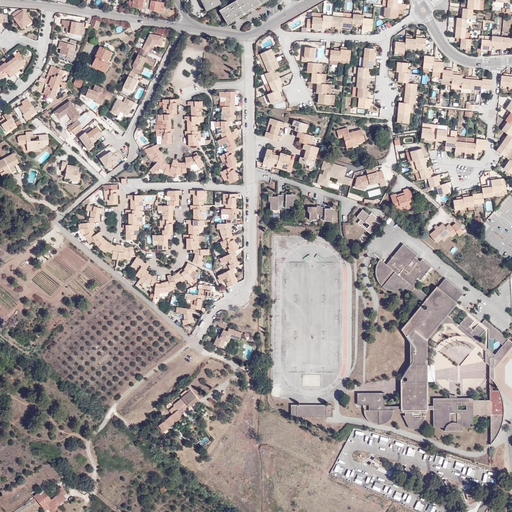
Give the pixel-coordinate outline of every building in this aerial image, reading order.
[(142,8),(142,6),(146,7),(149,7),(149,9),(163,12),(164,2),(161,2),(150,0),(129,0),(129,1),(128,6),(142,8)] [(202,0),(204,2),(203,3),(206,10),(221,3),(219,0),(202,0)] [(229,5),(227,6),(227,5),(219,10),(228,24),(234,20),(234,18),(250,9),(253,7),(264,0),(235,0),(229,4),(229,5)] [(397,3),(398,1),(397,0),(387,0),(387,7),(394,8),(397,8),(399,8),(400,3),(397,3)] [(469,0),(469,3),(467,3),(467,8),(472,9),(479,9),(479,0),(469,0)] [(384,7),(383,17),(395,18),(396,13),(394,13),(394,8),(387,7),(384,7)] [(472,9),(467,8),(460,7),(460,13),(462,13),(462,14),(462,18),(467,18),(471,19),(472,9)] [(234,20),(251,10),(250,9),(234,18),(234,20)] [(26,25),(25,23),(30,20),(23,10),(19,13),(17,11),(12,14),(14,17),(22,28),(26,25)] [(316,26),(316,29),(321,29),(322,27),(323,14),(323,13),(312,12),(311,16),(313,16),(312,19),(311,19),(307,18),(307,27),(311,28),(312,26),(316,26)] [(363,17),(363,14),(353,13),(353,18),(352,24),(356,24),(357,24),(357,26),(362,27),(363,17)] [(327,25),(328,26),(332,26),(333,16),(323,14),(322,27),(327,27),(327,25)] [(342,29),(343,17),(333,16),(332,26),(335,26),(337,26),(336,28),(342,29)] [(352,24),(353,18),(343,17),(342,29),(347,29),(347,28),(348,28),(352,28),(352,24)] [(363,17),(362,27),(362,29),(367,30),(367,28),(372,28),(373,18),(363,17)] [(467,18),(462,18),(456,17),(456,21),(456,22),(454,22),(453,27),(466,28),(467,18)] [(67,28),(66,32),(79,34),(81,23),(74,22),(72,21),(62,20),(62,24),(64,24),(68,25),(68,28),(67,28)] [(466,28),(453,27),(453,32),(455,32),(455,34),(455,37),(456,37),(465,38),(466,28)] [(163,36),(150,34),(142,48),(148,51),(150,47),(153,48),(155,44),(162,45),(163,36)] [(411,38),(411,36),(406,35),(405,40),(405,48),(414,49),(415,47),(415,39),(412,38),(411,38)] [(421,35),(416,35),(415,39),(415,47),(416,47),(425,48),(426,38),(422,38),(421,38),(421,35)] [(496,46),(496,48),(501,49),(502,36),(492,35),(491,40),(491,45),(495,46),(496,46)] [(511,47),(511,37),(502,36),(501,49),(506,49),(506,47),(508,47),(511,47)] [(460,48),(470,48),(471,39),(465,38),(456,37),(456,41),(458,41),(458,43),(460,43),(460,44),(460,48)] [(404,52),(405,48),(405,40),(400,39),(400,41),(399,41),(395,41),(394,51),(399,51),(404,52)] [(486,50),(487,50),(490,50),(491,45),(491,40),(481,39),(481,40),(480,51),(486,52),(486,50)] [(75,45),(60,41),(59,46),(63,47),(63,49),(61,49),(60,53),(67,55),(67,56),(72,58),(75,45)] [(109,63),(106,62),(111,52),(100,46),(95,57),(96,57),(92,65),(105,71),(109,63)] [(349,64),(350,56),(351,50),(347,49),(346,49),(346,47),(341,46),(341,48),(339,61),(339,63),(349,64)] [(148,51),(142,48),(141,47),(132,66),(138,69),(140,64),(142,65),(143,62),(152,66),(155,60),(146,56),(147,55),(149,51),(148,51)] [(304,51),(302,51),(301,62),(307,62),(310,62),(310,57),(314,57),(315,48),(305,47),(304,50),(304,51)] [(335,50),(334,50),(330,49),(330,50),(330,55),(330,59),(329,60),(330,60),(339,61),(341,48),(336,48),(335,50)] [(364,48),(364,52),(363,57),(376,58),(376,53),(374,53),(374,52),(374,48),(364,48)] [(269,49),(260,53),(260,54),(264,63),(275,58),(273,53),(271,54),(269,49)] [(15,56),(6,63),(15,74),(18,72),(16,68),(18,66),(19,68),(26,63),(20,56),(17,58),(15,56)] [(433,63),(433,61),(434,56),(429,56),(429,58),(424,57),(423,64),(423,67),(433,68),(433,63)] [(362,67),(368,68),(373,68),(373,65),(373,64),(375,64),(376,58),(363,57),(362,67)] [(268,72),(274,69),(277,68),(276,65),(275,63),(277,62),(275,58),(264,63),(268,72)] [(442,72),(443,69),(443,61),(438,61),(438,63),(433,63),(433,68),(432,71),(442,72)] [(8,73),(11,77),(15,74),(6,63),(6,62),(0,66),(0,78),(4,76),(2,73),(6,71),(8,73)] [(307,67),(305,67),(305,72),(312,73),(317,73),(318,63),(316,63),(310,62),(307,62),(307,65),(307,67)] [(396,66),(394,66),(394,71),(396,71),(406,72),(407,63),(403,62),(397,62),(396,65),(396,66)] [(51,76),(48,75),(46,79),(59,84),(64,70),(55,67),(52,72),(55,73),(54,77),(51,76)] [(359,67),(358,67),(357,77),(369,78),(370,73),(368,73),(368,71),(368,68),(362,67),(359,67)] [(452,80),(452,72),(453,68),(448,67),(447,70),(446,70),(443,69),(442,72),(442,77),(442,79),(452,80)] [(268,81),(268,82),(280,78),(278,73),(276,74),(275,72),(274,69),(268,72),(264,73),(268,81)] [(136,79),(138,75),(131,71),(123,86),(131,91),(137,80),(136,79)] [(407,83),(409,72),(406,72),(396,71),(396,76),(398,77),(398,78),(397,82),(403,82),(405,82),(407,83)] [(461,85),(462,78),(462,75),(459,75),(458,74),(458,72),(452,72),(452,80),(451,84),(461,85)] [(311,77),(309,77),(308,82),(317,83),(321,83),(322,74),(321,73),(317,73),(312,73),(312,76),(311,77)] [(506,76),(505,75),(501,75),(501,85),(510,86),(511,74),(507,73),(506,76)] [(73,85),(81,88),(84,78),(77,75),(73,85)] [(461,88),(471,89),(472,76),(467,76),(467,78),(466,78),(462,78),(461,85),(461,88)] [(477,79),(477,77),(472,76),(471,89),(481,90),(481,88),(482,80),(479,80),(477,79)] [(481,88),(491,89),(492,79),(489,79),(488,79),(488,76),(482,76),(482,80),(481,88)] [(357,87),(366,88),(366,84),(367,83),(369,83),(369,78),(357,77),(356,87),(357,87)] [(278,89),(282,88),(280,84),(280,83),(282,82),(280,78),(268,82),(273,92),(278,89)] [(54,97),(59,84),(46,79),(45,83),(48,84),(51,85),(49,89),(46,88),(44,94),(48,95),(54,97)] [(405,87),(403,87),(402,92),(414,93),(415,83),(407,83),(405,82),(405,87)] [(316,88),(314,88),(314,93),(318,93),(326,94),(327,84),(321,83),(317,83),(316,86),(316,88)] [(100,87),(99,87),(95,85),(93,90),(88,88),(85,96),(92,99),(93,99),(94,99),(95,100),(97,101),(98,99),(103,101),(105,98),(110,101),(113,93),(102,88),(100,87)] [(357,97),(358,97),(368,98),(369,98),(369,93),(367,93),(368,91),(368,88),(366,88),(357,87),(357,97)] [(280,94),(278,89),(273,92),(269,93),(267,94),(271,103),(280,99),(278,95),(280,94)] [(224,101),(224,106),(234,106),(234,96),(233,96),(233,95),(234,95),(237,95),(236,91),(219,92),(219,97),(226,97),(226,101),(224,101)] [(414,93),(402,92),(402,97),(404,97),(404,102),(410,103),(414,103),(414,93)] [(330,94),(326,94),(318,93),(318,98),(320,98),(319,103),(329,104),(330,94)] [(48,95),(46,99),(52,102),(56,104),(61,100),(59,100),(54,97),(48,95)] [(357,107),(370,108),(370,104),(368,103),(368,98),(358,97),(357,107)] [(36,111),(28,98),(23,101),(25,105),(24,106),(23,104),(19,107),(23,113),(22,114),(25,118),(30,115),(36,111)] [(127,115),(134,102),(126,98),(125,100),(124,100),(123,103),(117,99),(111,112),(116,115),(118,111),(120,112),(127,115)] [(179,102),(179,99),(162,99),(163,110),(166,110),(166,114),(173,114),(177,113),(176,104),(175,104),(175,103),(176,103),(179,102)] [(69,101),(54,112),(59,119),(67,113),(73,121),(80,116),(69,101)] [(188,101),(188,105),(191,105),(193,105),(193,106),(191,106),(191,116),(201,115),(201,111),(199,111),(198,107),(202,106),(202,101),(194,101),(188,101)] [(401,102),(400,107),(398,107),(397,112),(410,113),(410,103),(404,102),(402,102),(401,102)] [(224,116),(223,116),(223,121),(230,121),(233,121),(233,111),(232,111),(232,110),(233,110),(236,110),(236,106),(234,106),(224,106),(221,106),(221,112),(224,112),(224,116)] [(16,125),(8,112),(4,114),(6,118),(4,120),(3,118),(0,120),(0,121),(6,132),(16,125)] [(412,123),(413,113),(410,113),(397,112),(397,117),(399,117),(399,122),(412,123)] [(89,117),(85,113),(78,120),(81,124),(89,117)] [(174,117),(173,114),(166,114),(158,114),(158,120),(158,124),(161,124),(161,129),(171,129),(171,119),(169,119),(169,117),(171,117),(174,117)] [(202,115),(201,115),(191,116),(185,116),(185,120),(187,120),(189,120),(189,121),(188,121),(188,131),(197,130),(197,126),(195,126),(195,121),(202,121),(202,115)] [(284,122),(270,118),(267,127),(278,131),(279,126),(283,128),(284,122)] [(81,124),(78,120),(68,129),(70,132),(72,131),(75,135),(82,129),(79,125),(81,124)] [(295,126),(294,130),(298,131),(305,133),(308,124),(294,120),(292,125),(295,126)] [(505,125),(504,126),(502,129),(508,134),(510,135),(511,131),(511,124),(506,120),(503,124),(505,125)] [(230,121),(223,121),(220,121),(214,121),(214,127),(216,127),(218,134),(220,134),(222,138),(231,133),(230,130),(229,128),(228,126),(227,126),(227,124),(228,124),(230,124),(230,121)] [(90,129),(85,133),(78,138),(89,151),(95,146),(93,143),(103,135),(96,127),(91,131),(90,129)] [(278,131),(267,127),(264,136),(279,141),(280,135),(277,134),(278,131)] [(432,128),(422,127),(422,132),(421,137),(424,138),(426,138),(426,140),(436,141),(437,132),(432,131),(432,128)] [(171,129),(161,129),(156,129),(157,144),(158,144),(171,143),(171,134),(170,134),(170,132),(171,132),(174,132),(174,128),(171,129)] [(352,146),(352,144),(358,142),(365,140),(361,129),(349,133),(347,128),(336,131),(338,138),(343,136),(346,147),(352,146)] [(446,136),(447,130),(437,129),(437,132),(436,141),(441,142),(441,139),(442,139),(446,140),(446,136)] [(201,137),(200,130),(197,130),(188,131),(185,131),(185,134),(188,134),(189,134),(189,135),(188,136),(189,145),(199,145),(199,140),(198,140),(196,141),(196,137),(198,137),(201,137)] [(236,138),(241,135),(239,130),(237,131),(234,132),(232,133),(234,136),(231,138),(231,139),(232,138),(233,140),(236,138)] [(26,134),(26,138),(27,147),(31,147),(31,149),(36,148),(45,147),(45,145),(49,144),(48,134),(39,135),(39,140),(31,141),(30,136),(33,135),(33,131),(25,132),(26,134)] [(310,145),(312,135),(305,133),(298,131),(296,136),(300,137),(299,141),(304,143),(310,145)] [(227,151),(233,149),(237,147),(233,140),(232,138),(231,139),(231,138),(234,136),(232,133),(231,133),(222,138),(217,140),(219,145),(222,144),(226,142),(227,146),(225,147),(227,151)] [(505,138),(504,137),(501,141),(510,147),(511,144),(511,136),(510,135),(508,134),(506,137),(505,138)] [(446,136),(446,140),(445,148),(450,149),(451,147),(452,147),(455,147),(456,141),(456,139),(456,137),(446,136)] [(486,139),(476,138),(476,143),(475,150),(480,151),(480,149),(482,149),(485,150),(486,139)] [(456,141),(455,147),(455,153),(460,153),(460,151),(462,152),(465,152),(466,142),(456,141)] [(499,147),(496,150),(504,155),(504,156),(510,147),(501,141),(498,145),(499,146),(499,147)] [(465,152),(465,154),(470,154),(470,152),(472,152),(475,153),(475,150),(476,143),(466,142),(465,152)] [(302,148),(305,149),(304,153),(315,156),(318,147),(310,145),(304,143),(302,148)] [(157,144),(152,146),(144,149),(147,155),(147,154),(151,153),(155,158),(153,159),(156,162),(162,157),(163,155),(161,153),(159,150),(158,149),(156,150),(156,149),(157,148),(159,147),(158,144),(157,144)] [(267,148),(262,163),(271,166),(275,154),(271,153),(272,150),(267,148)] [(421,153),(420,148),(410,151),(413,160),(415,160),(424,157),(423,152),(421,153)] [(228,168),(235,164),(237,163),(233,155),(231,155),(231,154),(232,153),(234,152),(233,149),(227,151),(219,155),(222,162),(223,161),(226,160),(227,163),(225,164),(228,168)] [(199,167),(199,168),(204,165),(196,152),(193,154),(194,155),(195,157),(194,157),(193,156),(190,157),(185,158),(185,162),(186,168),(191,167),(190,165),(196,163),(199,167)] [(280,152),(279,155),(275,154),(271,166),(280,168),(285,154),(280,152)] [(0,160),(0,172),(2,176),(11,172),(10,170),(15,167),(14,165),(19,162),(14,153),(0,160)] [(300,156),(298,161),(305,163),(310,165),(313,166),(315,156),(304,153),(303,157),(300,156)] [(285,154),(280,168),(290,172),(293,160),(290,159),(291,155),(285,154)] [(163,161),(164,159),(162,157),(156,162),(149,170),(153,173),(159,168),(164,171),(163,173),(168,174),(171,165),(166,163),(164,162),(163,163),(162,162),(163,161)] [(425,162),(427,161),(426,157),(424,157),(415,160),(417,170),(419,169),(427,167),(426,163),(425,162)] [(176,160),(173,159),(171,165),(168,174),(173,176),(174,174),(175,171),(182,171),(182,173),(186,173),(186,168),(185,162),(181,162),(177,162),(177,164),(176,163),(176,162),(176,160)] [(66,170),(65,177),(71,178),(79,179),(80,174),(78,173),(79,167),(73,165),(73,168),(71,167),(72,165),(67,164),(68,162),(62,161),(61,169),(66,170)] [(228,168),(221,171),(219,172),(225,182),(227,180),(229,183),(239,179),(236,173),(234,169),(236,168),(235,164),(228,168)] [(429,170),(429,167),(427,167),(419,169),(420,171),(422,179),(428,177),(433,176),(432,171),(430,171),(429,170)] [(433,176),(428,177),(430,187),(433,186),(436,185),(440,184),(439,181),(439,180),(441,179),(439,174),(435,175),(433,176)] [(493,196),(507,195),(506,190),(502,190),(501,181),(496,181),(496,179),(495,179),(491,180),(492,186),(493,196)] [(448,187),(450,187),(448,182),(440,184),(436,185),(439,195),(449,192),(448,189),(448,187)] [(487,187),(487,185),(482,185),(482,187),(482,190),(483,197),(493,196),(492,186),(489,187),(487,187)] [(410,199),(410,196),(412,196),(409,188),(403,190),(404,192),(404,194),(397,197),(396,195),(396,194),(390,196),(395,211),(401,210),(400,207),(408,205),(409,207),(413,206),(410,199)] [(105,201),(107,201),(107,204),(117,204),(117,194),(115,194),(115,193),(117,193),(119,193),(119,189),(116,189),(104,190),(105,201)] [(181,194),(181,190),(167,190),(167,196),(170,196),(171,200),(168,200),(168,205),(175,205),(179,205),(178,195),(177,195),(177,194),(178,194),(181,194)] [(201,196),(206,196),(206,190),(201,190),(190,190),(190,194),(193,194),(194,194),(194,195),(193,195),(193,205),(203,205),(203,200),(201,200),(201,196)] [(476,193),(473,194),(473,195),(474,203),(484,202),(483,197),(482,190),(477,191),(477,193),(476,193)] [(281,191),(281,193),(281,200),(285,200),(285,206),(292,206),(292,198),(293,198),(294,197),(294,196),(294,192),(285,192),(285,191),(281,191)] [(276,202),(281,202),(281,200),(281,193),(276,193),(276,195),(267,195),(267,199),(269,201),(269,208),(276,208),(276,202)] [(235,197),(238,197),(238,194),(222,194),(222,201),(227,200),(227,204),(225,204),(225,208),(235,208),(235,199),(234,199),(234,197),(235,197)] [(468,194),(463,195),(463,197),(464,207),(468,206),(473,205),(474,205),(474,203),(473,195),(469,196),(468,196),(468,194)] [(138,200),(142,200),(142,195),(128,195),(128,199),(130,199),(132,199),(132,200),(130,200),(131,210),(141,209),(141,205),(138,205),(138,200)] [(453,200),(454,210),(460,209),(464,208),(464,207),(463,197),(458,197),(458,199),(457,199),(453,200)] [(102,212),(103,209),(88,204),(86,209),(92,211),(91,217),(89,217),(90,221),(90,222),(93,222),(99,221),(99,217),(99,215),(99,213),(98,213),(98,211),(100,211),(100,212),(102,212)] [(316,218),(316,213),(320,213),(320,206),(320,204),(316,204),(316,205),(307,206),(307,210),(309,211),(309,218),(316,218)] [(174,209),(175,205),(168,205),(157,205),(157,211),(162,211),(164,211),(164,215),(162,215),(162,220),(172,220),(172,210),(170,210),(170,209),(172,209),(174,209)] [(203,205),(193,205),(190,205),(190,208),(193,209),(194,208),(194,210),(193,210),(193,220),(203,219),(203,215),(201,215),(201,211),(205,211),(205,207),(205,205),(203,205)] [(324,207),(324,206),(320,206),(320,213),(320,215),(324,215),(324,219),(331,219),(332,212),(333,212),(334,211),(334,207),(324,207)] [(236,212),(239,212),(238,208),(235,208),(225,208),(221,208),(221,214),(226,214),(226,218),(226,223),(231,223),(237,223),(236,213),(235,213),(235,212),(236,212)] [(129,214),(128,214),(128,225),(138,224),(138,220),(136,219),(136,217),(142,217),(142,209),(141,209),(131,210),(126,210),(126,213),(128,213),(129,213),(129,214)] [(362,222),(364,220),(368,224),(374,214),(373,214),(371,215),(369,213),(368,215),(362,209),(355,216),(359,219),(362,222)] [(369,225),(365,229),(369,232),(378,221),(374,218),(376,216),(374,214),(368,224),(369,225)] [(203,225),(203,219),(193,220),(186,220),(186,223),(188,223),(189,223),(189,225),(188,225),(188,234),(198,234),(198,230),(196,229),(196,225),(203,225)] [(359,219),(357,222),(365,229),(368,224),(364,220),(362,222),(359,219)] [(172,220),(162,220),(160,220),(160,227),(164,227),(164,230),(162,230),(162,235),(170,234),(172,234),(172,225),(170,225),(170,223),(172,223),(175,223),(175,220),(172,220)] [(86,234),(84,235),(87,239),(95,234),(94,232),(93,230),(92,227),(90,227),(90,226),(92,226),(93,225),(93,222),(90,222),(82,223),(78,223),(79,229),(84,228),(86,234)] [(231,223),(226,223),(217,223),(217,229),(219,229),(221,236),(223,240),(232,236),(231,232),(230,231),(230,228),(228,228),(228,227),(229,227),(231,227),(231,223)] [(442,223),(438,227),(435,229),(429,234),(436,243),(441,239),(449,232),(451,234),(452,235),(456,232),(449,224),(445,227),(442,223)] [(134,230),(138,230),(138,224),(128,225),(123,225),(123,228),(125,228),(127,228),(127,230),(125,230),(126,239),(136,239),(136,234),(134,234),(134,230)] [(98,246),(98,247),(102,250),(107,242),(105,240),(101,237),(100,238),(99,237),(100,236),(102,234),(100,231),(95,234),(87,239),(90,244),(93,242),(98,246)] [(441,239),(443,241),(451,234),(449,232),(441,239)] [(170,234),(162,235),(152,235),(152,240),(153,240),(153,245),(157,245),(157,249),(168,249),(167,240),(166,240),(166,238),(167,238),(170,238),(170,234)] [(198,236),(198,234),(188,234),(183,234),(183,238),(186,238),(187,238),(187,240),(186,240),(186,249),(193,249),(197,249),(197,244),(194,244),(194,241),(199,241),(198,236)] [(229,248),(227,249),(229,253),(235,251),(239,249),(234,240),(233,241),(232,240),(234,239),(236,238),(235,234),(232,236),(223,240),(219,242),(223,248),(228,245),(229,248)] [(112,254),(112,258),(117,259),(119,245),(116,244),(116,246),(115,247),(114,247),(114,246),(111,244),(107,242),(102,250),(106,253),(107,251),(112,254)] [(408,247),(404,244),(397,253),(400,256),(408,247)] [(123,246),(119,245),(117,259),(123,260),(123,259),(131,258),(131,257),(135,256),(132,246),(128,247),(124,248),(124,249),(123,249),(123,247),(123,246)] [(404,290),(407,288),(424,303),(429,297),(416,287),(419,284),(416,282),(419,278),(422,280),(432,268),(423,260),(420,263),(414,258),(417,255),(408,247),(400,256),(397,253),(387,264),(381,258),(380,260),(378,262),(377,266),(377,269),(377,273),(377,275),(378,278),(379,281),(381,283),(383,286),(385,288),(387,289),(390,290),(392,291),(395,291),(398,291),(401,291),(404,290)] [(209,249),(197,249),(193,249),(193,253),(195,253),(196,253),(196,254),(195,254),(194,257),(192,262),(201,266),(203,261),(201,260),(203,254),(209,254),(209,249)] [(230,269),(233,268),(239,265),(235,256),(234,257),(233,256),(234,255),(237,254),(235,251),(229,253),(222,257),(219,258),(221,263),(227,260),(229,264),(228,265),(230,269)] [(144,262),(136,257),(130,265),(134,268),(135,266),(139,269),(138,271),(135,275),(140,278),(145,269),(149,263),(146,261),(145,262),(145,263),(144,264),(143,263),(144,262)] [(197,272),(195,271),(197,267),(187,262),(185,267),(184,269),(185,270),(184,271),(183,270),(182,269),(179,271),(185,279),(189,283),(191,281),(193,283),(196,280),(194,278),(193,279),(192,279),(197,272)] [(225,282),(228,287),(237,282),(233,274),(232,274),(231,273),(232,272),(234,271),(233,268),(230,269),(217,275),(219,280),(224,278),(226,277),(228,281),(225,282)] [(145,269),(140,278),(137,281),(142,285),(144,281),(150,283),(150,285),(155,286),(155,280),(156,275),(152,275),(150,274),(149,273),(148,275),(147,274),(147,273),(148,271),(145,269)] [(181,281),(185,279),(179,271),(177,273),(174,275),(172,276),(172,277),(171,277),(171,276),(170,275),(167,276),(168,281),(171,289),(176,288),(175,283),(180,280),(181,281)] [(171,290),(171,289),(168,281),(165,282),(163,282),(161,282),(161,284),(159,284),(159,282),(159,281),(155,280),(155,286),(153,294),(153,296),(156,296),(156,297),(158,298),(159,293),(159,290),(166,290),(166,291),(171,290)] [(409,367),(401,379),(401,381),(401,384),(401,406),(401,410),(403,410),(403,412),(426,412),(426,409),(428,409),(428,406),(428,382),(429,364),(428,352),(428,340),(442,324),(458,304),(457,303),(464,294),(447,280),(439,288),(437,287),(429,297),(424,303),(419,309),(402,330),(409,341),(413,347),(413,362),(409,367)] [(198,288),(198,293),(198,294),(204,295),(213,296),(213,293),(211,292),(210,292),(210,291),(212,291),(212,285),(202,284),(202,289),(198,288)] [(192,304),(190,304),(190,308),(193,309),(200,309),(201,300),(200,300),(200,298),(202,299),(204,299),(204,295),(198,294),(193,294),(187,293),(187,299),(190,299),(193,299),(192,304)] [(193,309),(190,308),(176,306),(176,312),(183,313),(184,319),(181,320),(183,324),(193,321),(192,317),(191,314),(190,313),(190,312),(192,312),(193,312),(193,309)] [(468,316),(460,325),(467,331),(475,322),(468,316)] [(511,348),(511,342),(486,321),(483,324),(490,330),(490,339),(495,339),(503,346),(495,355),(495,369),(511,348)] [(471,335),(479,325),(475,322),(467,331),(471,335)] [(478,341),(486,331),(479,325),(471,335),(478,341)] [(216,339),(213,346),(222,350),(224,343),(227,344),(230,340),(233,340),(238,342),(241,334),(228,330),(227,334),(222,332),(220,339),(216,339)] [(243,347),(247,348),(244,357),(250,358),(253,347),(244,344),(243,347)] [(495,369),(495,355),(486,348),(486,363),(490,366),(490,390),(493,390),(493,380),(496,386),(499,390),(501,393),(502,392),(500,387),(497,382),(494,378),(495,373),(495,369)] [(189,406),(189,407),(198,399),(190,388),(187,391),(188,392),(174,405),(174,406),(169,410),(171,413),(174,411),(175,412),(159,425),(164,431),(184,415),(182,412),(189,406)] [(434,398),(434,406),(428,406),(428,409),(434,409),(434,425),(445,425),(445,431),(462,431),(462,425),(473,425),(473,416),(491,416),(491,443),(496,437),(499,432),(502,426),(503,421),(504,416),(504,410),(504,405),(503,399),(501,393),(499,390),(493,390),(490,390),(490,400),(473,400),(473,398),(434,398)] [(401,410),(401,406),(392,406),(384,406),(384,393),(357,393),(357,404),(362,404),(368,404),(368,409),(363,409),(363,412),(364,415),(365,418),(367,420),(369,422),(372,423),(374,424),(378,424),(380,424),(385,423),(387,421),(390,419),(392,416),(393,413),(393,410),(401,410)] [(204,405),(202,408),(210,415),(212,412),(204,405)] [(310,417),(331,417),(332,405),(291,405),(291,416),(310,417)] [(420,428),(428,412),(426,412),(403,412),(402,412),(409,428),(420,428)] [(357,442),(359,436),(352,433),(350,439),(357,442)] [(370,443),(377,444),(378,436),(370,435),(370,443)] [(159,488),(162,493),(170,488),(166,482),(159,486),(160,487),(159,488)] [(41,495),(40,494),(36,498),(46,511),(51,507),(53,510),(54,509),(67,498),(64,495),(67,493),(62,487),(59,489),(61,492),(52,499),(45,492),(41,495)] [(401,492),(392,490),(390,497),(398,500),(401,492)] [(408,495),(405,502),(413,505),(416,499),(408,495)] [(13,511),(21,511),(29,507),(28,506),(26,503),(13,511)] [(422,511),(426,511),(429,507),(421,503),(418,510),(422,511)]
